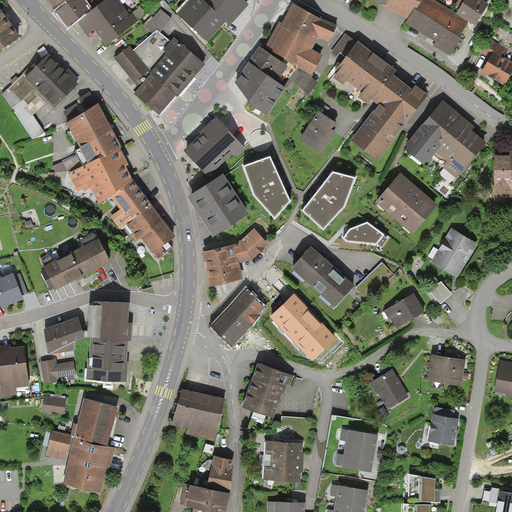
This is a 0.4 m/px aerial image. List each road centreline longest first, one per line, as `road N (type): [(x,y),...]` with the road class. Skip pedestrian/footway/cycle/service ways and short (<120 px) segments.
road 1 (unclassified): [(511,128),(314,0)]
road 2 (tertiary): [(115,511),(182,326)]
road 3 (residential): [(341,260),(312,238),(289,238),(214,313),(186,309)]
road 4 (residential): [(0,326),(98,295),(186,309)]
road 5 (residential): [(156,149),(213,87),(273,0)]
road 6 (residential): [(482,338),(456,511)]
road 7 (residential): [(326,378),(423,332),(482,338)]
road 8 (tertiary): [(156,149),(48,24)]
road 9 (tertiary): [(186,309),(184,227),(156,149)]
road 10 (residential): [(226,360),(235,511)]
road 11 (residential): [(306,509),(326,378)]
